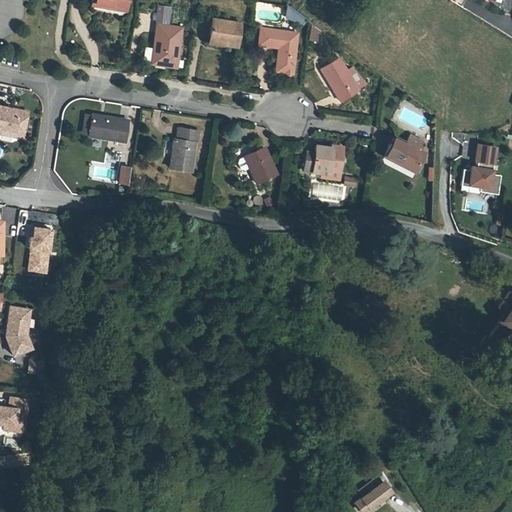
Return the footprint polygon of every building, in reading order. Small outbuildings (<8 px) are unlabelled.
[(94,0),(106,2),(105,6),(124,9),(125,0),(94,0)] [(240,23),(211,19),(207,48),(226,50),(227,45),(237,46),(240,23)] [(179,30),(156,26),(150,63),(173,66),(179,30)] [(327,36),(313,26),(311,42),(321,47),(327,36)] [(295,37),(257,32),(255,49),(276,52),(273,74),(281,74),(280,80),(290,81),(295,37)] [(358,90),(339,59),(322,70),(342,101),(358,90)] [(0,132),(5,133),(8,139),(14,141),(21,115),(15,114),(13,115),(6,113),(5,111),(0,109),(0,132)] [(81,135),(86,136),(90,113),(85,112),(81,135)] [(125,119),(90,113),(86,136),(121,141),(125,119)] [(200,133),(180,130),(178,137),(198,141),(200,133)] [(0,132),(0,143),(2,144),(7,142),(8,139),(5,133),(0,132)] [(386,155),(401,163),(404,159),(418,166),(425,152),(418,148),(422,140),(410,134),(406,142),(395,136),(386,155)] [(193,143),(172,140),(168,169),(189,172),(193,143)] [(264,147),(243,155),(238,157),(236,161),(238,167),(242,169),(248,166),(254,182),(275,174),(264,147)] [(319,159),(309,158),(308,173),(326,175),(326,171),(342,172),(343,148),(332,147),(332,150),(320,150),(319,159)] [(477,193),(496,196),(499,178),(490,176),(494,150),(476,147),(472,169),(469,169),(468,172),(461,171),(458,188),(466,189),(466,186),(478,188),(477,193)] [(415,171),(418,166),(404,159),(401,163),(415,171)] [(119,166),(116,181),(124,183),(127,167),(119,166)] [(343,185),(356,186),(356,177),(344,177),(343,185)] [(495,224),(502,226),(504,213),(498,212),(495,224)] [(27,249),(29,249),(26,271),(44,273),(49,230),(32,227),(30,237),(28,237),(27,249)] [(505,313),(511,303),(511,293),(507,290),(495,306),(505,313)] [(511,303),(505,313),(500,319),(488,337),(486,335),(483,341),(487,343),(490,339),(498,345),(511,328),(511,329),(511,303)] [(4,337),(11,356),(30,349),(25,335),(27,327),(20,326),(24,309),(10,306),(6,327),(8,335),(4,337)] [(30,311),(24,309),(20,326),(27,327),(30,311)] [(35,371),(36,361),(29,360),(28,370),(35,371)] [(24,400),(6,397),(5,407),(0,406),(0,423),(9,425),(8,430),(18,432),(24,400)] [(360,511),(362,511),(390,493),(383,482),(381,483),(378,478),(359,491),(362,496),(354,502),(360,511)]
